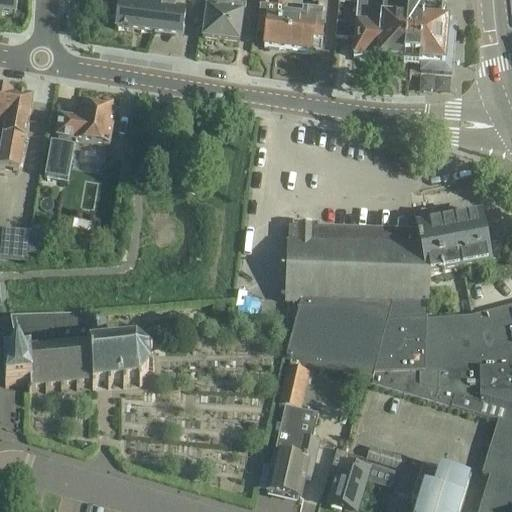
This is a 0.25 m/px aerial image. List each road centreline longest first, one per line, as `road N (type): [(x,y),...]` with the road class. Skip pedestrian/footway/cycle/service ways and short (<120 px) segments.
road 1 (residential): [(511,135),(42,67)]
road 2 (residential): [(175,511),(0,468)]
